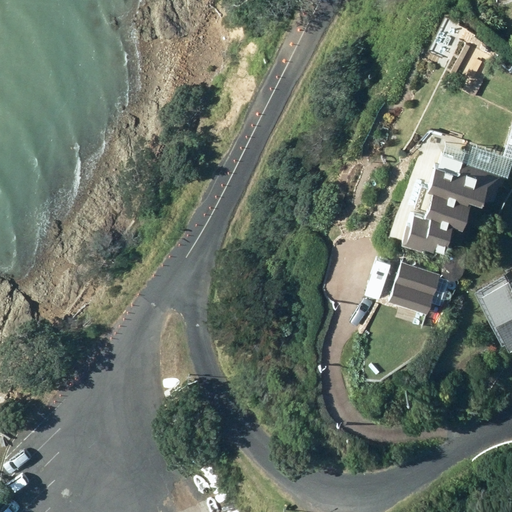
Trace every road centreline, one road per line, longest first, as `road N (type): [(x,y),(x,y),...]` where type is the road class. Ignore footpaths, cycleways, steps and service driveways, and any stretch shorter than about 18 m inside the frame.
road 1 (unclassified): [(186,260),(232,423),(294,484),(335,498),(404,484),(511,428)]
road 2 (unclassified): [(324,0),(186,260)]
road 3 (unclassified): [(186,260),(130,346),(97,460)]
